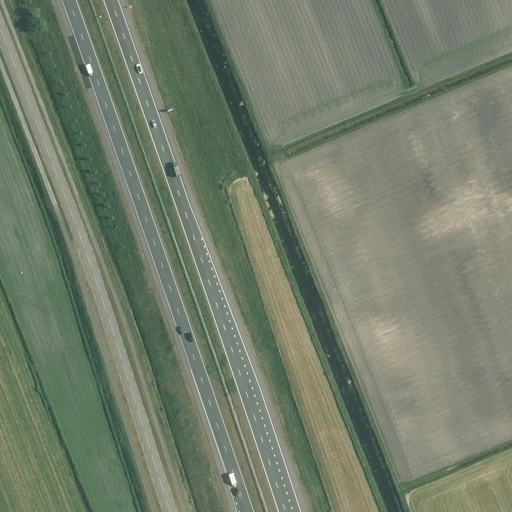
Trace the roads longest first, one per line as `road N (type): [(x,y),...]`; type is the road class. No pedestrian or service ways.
road 1 (motorway): [(67,0),(246,511)]
road 2 (motorway): [(286,511),(109,0)]
road 3 (tertiary): [(169,511),(90,266),(0,30)]
